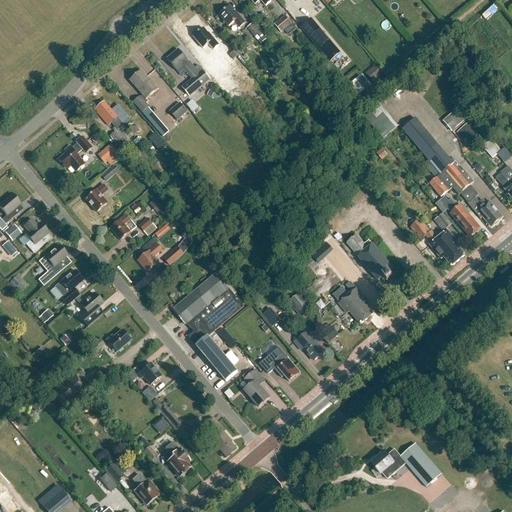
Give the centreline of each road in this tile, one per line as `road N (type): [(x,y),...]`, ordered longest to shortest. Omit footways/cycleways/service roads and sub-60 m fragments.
road 1 (residential): [(260,452),(4,148)]
road 2 (tertiary): [(260,452),(511,241)]
road 3 (unclassified): [(4,148),(153,0)]
